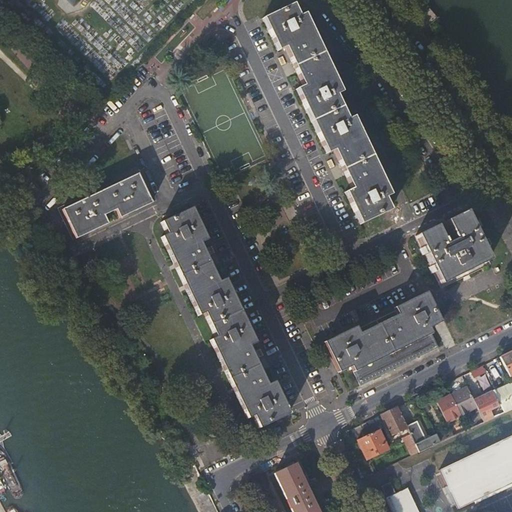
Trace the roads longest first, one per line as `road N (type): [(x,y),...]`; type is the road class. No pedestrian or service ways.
road 1 (unclassified): [(233,17),(349,259)]
road 2 (residential): [(317,0),(381,76),(461,202)]
road 3 (unclassified): [(262,300),(166,101),(152,90)]
road 4 (tertiary): [(511,177),(380,0)]
road 5 (residential): [(511,334),(322,425)]
road 6 (unclassified): [(37,208),(152,90)]
road 7 (unclassified): [(322,425),(262,300)]
road 8 (unclassified): [(461,202),(349,259)]
